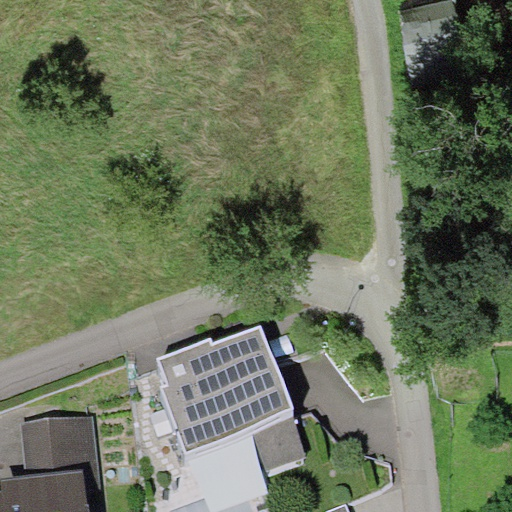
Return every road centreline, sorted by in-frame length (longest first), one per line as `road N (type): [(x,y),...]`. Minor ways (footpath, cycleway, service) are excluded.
road 1 (residential): [(426,511),(408,350),(387,318),(350,290),(314,278),(261,283),(0,379)]
road 2 (track): [(408,350),(363,0)]
